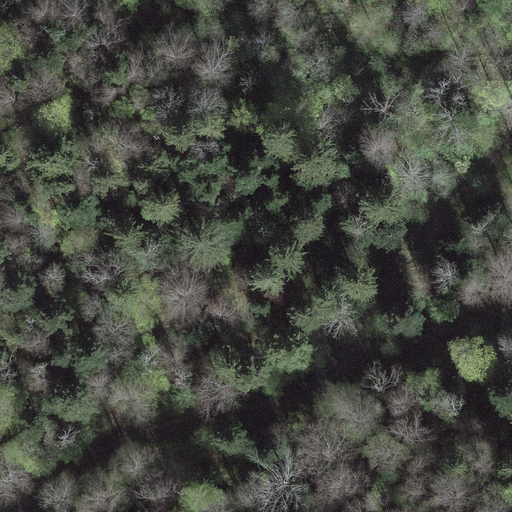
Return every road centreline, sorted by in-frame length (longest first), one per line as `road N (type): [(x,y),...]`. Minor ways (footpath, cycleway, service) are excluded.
road 1 (track): [(1,511),(179,420),(263,410),(325,383)]
road 2 (track): [(511,139),(421,227),(325,383)]
road 3 (track): [(325,383),(511,307)]
